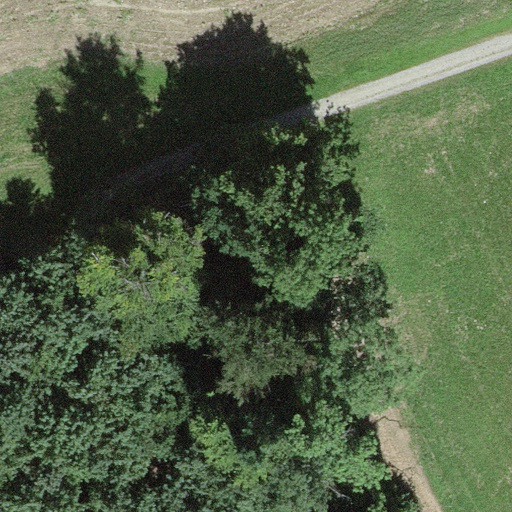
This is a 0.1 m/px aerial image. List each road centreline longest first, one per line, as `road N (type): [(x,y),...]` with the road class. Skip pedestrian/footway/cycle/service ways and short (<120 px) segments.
road 1 (track): [(511,35),(138,180)]
road 2 (track): [(5,511),(46,329),(91,220),(138,180)]
road 3 (track): [(138,180),(0,227)]
